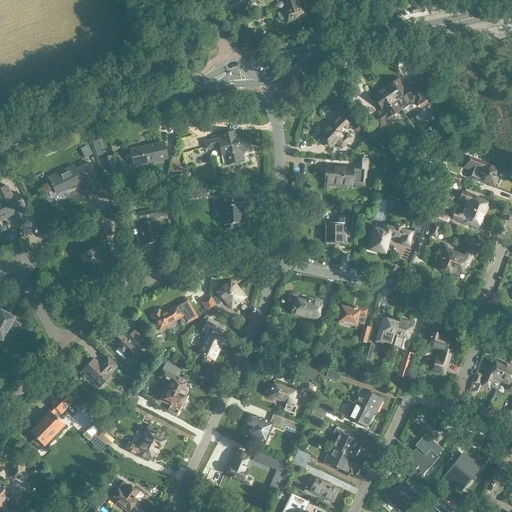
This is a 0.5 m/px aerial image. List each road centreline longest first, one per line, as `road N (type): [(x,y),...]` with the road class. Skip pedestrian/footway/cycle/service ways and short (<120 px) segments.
road 1 (residential): [(182,497),(221,418),(271,261)]
road 2 (residential): [(480,319),(431,297),(271,261)]
road 3 (residential): [(86,339),(168,281),(271,261)]
road 4 (secondary): [(0,151),(68,121),(178,91)]
road 5 (secondary): [(330,46),(511,8)]
road 6 (residential): [(271,261),(280,143),(257,82)]
road 7 (residential): [(451,411),(415,396),(403,405),(358,511)]
road 8 (track): [(231,54),(159,37),(80,0)]
road 9 (residential): [(0,424),(86,339)]
